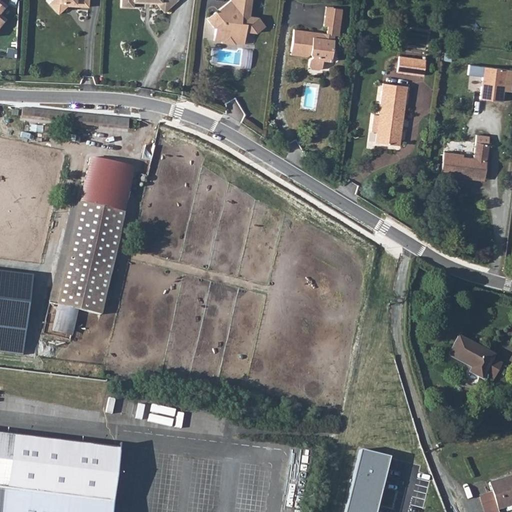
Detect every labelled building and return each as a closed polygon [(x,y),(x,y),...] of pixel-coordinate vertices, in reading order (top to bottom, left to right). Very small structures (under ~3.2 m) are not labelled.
[(49,0),(60,13),(68,6),(68,1),(75,2),(75,5),(90,6),(90,0),(49,0)] [(121,0),(121,6),(134,6),(134,2),(145,2),(145,0),(151,1),(151,3),(157,3),(164,12),(173,5),(170,1),(170,0),(121,0)] [(227,37),(239,38),(239,31),(246,32),(257,32),(268,26),(259,17),(252,16),(247,16),(247,12),(252,12),(253,0),(231,0),(231,1),(231,5),(224,11),(217,10),(205,17),(214,26),(216,27),(216,34),(225,35),(227,37)] [(231,5),(231,1),(217,10),(224,11),(231,5)] [(323,5),(323,14),(338,16),(339,7),(323,5)] [(292,52),(301,53),(301,56),(307,57),(311,55),(312,55),(313,60),(310,61),(309,68),(311,70),(318,71),(323,66),(323,59),(329,59),(329,56),(329,50),(334,51),(334,34),(337,33),(338,16),(323,14),(322,25),(326,25),(325,33),(322,33),(322,38),(315,38),(315,32),(294,30),(292,52)] [(221,41),(223,43),(238,45),(238,43),(245,43),(246,32),(239,31),(239,38),(227,37),(225,35),(216,34),(215,41),(221,41)] [(423,58),(397,55),(396,58),(395,72),(421,74),(423,58)] [(481,65),(478,97),(500,100),(504,67),(481,65)] [(396,120),(401,120),(404,85),(380,82),(377,114),(371,114),(370,130),(375,131),(374,142),(398,144),(400,126),(396,126),(396,120)] [(129,128),(130,117),(23,108),(23,119),(129,128)] [(464,174),(484,176),(487,142),(474,140),(472,157),(461,156),(462,152),(442,150),(439,175),(463,177),(464,174)] [(123,211),(133,167),(103,160),(90,156),(80,201),(102,206),(123,211)] [(49,303),(99,315),(123,211),(102,206),(80,201),(73,199),(49,303)] [(458,336),(448,354),(471,367),(469,371),(481,378),(484,372),(493,377),(497,370),(501,363),(491,358),(493,354),(458,336)] [(0,511),(107,511),(115,446),(0,431),(0,511)] [(363,449),(346,511),(375,511),(390,456),(363,449)] [(511,474),(489,482),(492,490),(498,510),(506,507),(507,510),(511,508),(511,474)] [(492,490),(477,495),(482,511),(498,511),(498,510),(492,490)]
